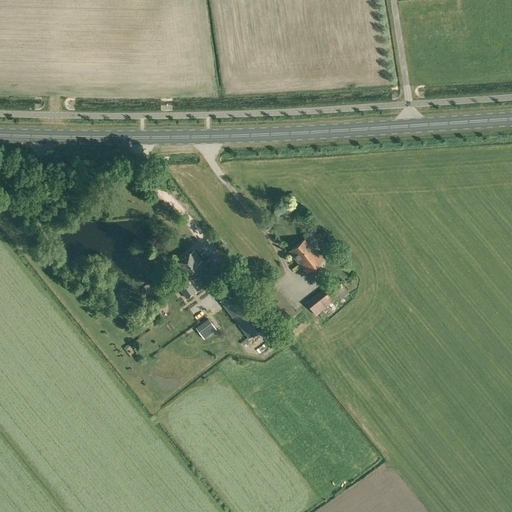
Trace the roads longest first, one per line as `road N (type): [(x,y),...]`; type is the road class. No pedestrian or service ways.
road 1 (primary): [(0,133),(207,136),(511,118)]
road 2 (unknown): [(117,136),(208,244),(234,289)]
